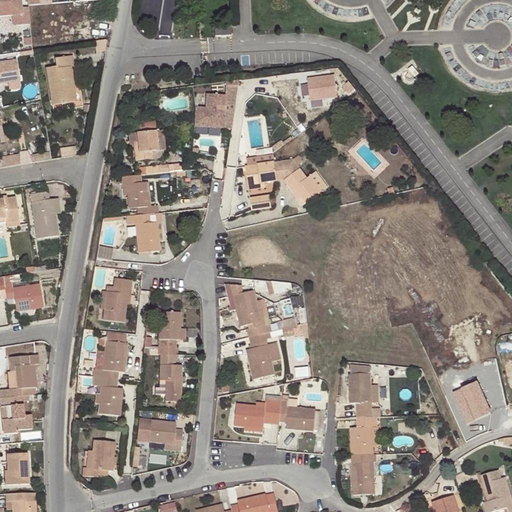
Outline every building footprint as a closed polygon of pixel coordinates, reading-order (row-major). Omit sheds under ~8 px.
[(0,0),(0,13),(15,12),(15,21),(27,20),(26,8),(20,9),(19,0),(0,0)] [(45,66),(51,105),(73,102),(68,67),(73,66),(72,55),(53,57),(55,65),(45,66)] [(17,58),(0,60),(0,81),(9,81),(8,77),(19,76),(17,58)] [(336,74),(308,76),(309,100),(337,98),(336,74)] [(194,108),(193,127),(223,128),(225,95),(206,94),(205,108),(194,108)] [(158,151),(156,132),(137,134),(138,144),(134,144),(135,160),(153,159),(152,152),(158,151)] [(20,154),(0,156),(0,158),(1,166),(21,164),(20,154)] [(293,160),(274,163),(276,181),(283,180),(294,196),(299,193),(301,197),(306,203),(322,192),(310,176),(306,178),(293,160)] [(276,181),(274,163),(244,167),(247,188),(260,187),(260,183),(264,183),(276,181)] [(139,176),(122,177),(122,185),(126,185),(129,208),(136,208),(137,216),(144,215),(149,215),(156,214),(158,214),(158,205),(149,205),(147,183),(140,183),(139,176)] [(59,235),(56,214),(54,199),(48,199),(48,191),(31,193),(38,238),(59,235)] [(0,218),(8,217),(8,221),(8,223),(20,221),(16,196),(0,198),(0,218)] [(249,199),(250,210),(270,208),(268,196),(249,199)] [(137,216),(126,217),(128,225),(135,225),(138,253),(160,251),(159,241),(157,222),(150,223),(145,223),(144,215),(137,216)] [(112,258),(113,248),(100,247),(99,256),(112,258)] [(2,276),(8,312),(17,310),(25,309),(42,306),(39,283),(22,286),(12,288),(11,282),(15,281),(13,274),(2,276)] [(126,305),(128,280),(115,279),(113,288),(111,287),(110,292),(106,292),(104,311),(103,321),(124,323),(126,305)] [(290,284),(281,284),(281,292),(291,293),(290,284)] [(247,329),(250,337),(267,333),(263,317),(260,318),(253,291),(233,297),(241,327),(249,326),(250,329),(247,329)] [(159,313),(158,355),(160,355),(175,355),(175,347),(167,347),(167,340),(175,340),(180,340),(180,330),(180,313),(159,313)] [(303,338),(309,338),(307,323),(292,327),(294,337),(303,336),(303,338)] [(250,337),(249,337),(252,349),(246,351),(254,380),(274,374),(271,362),(272,362),(267,345),(266,340),(270,339),(269,332),(267,333),(250,337)] [(94,370),(93,378),(111,380),(112,372),(118,372),(124,373),(126,344),(105,342),(103,370),(94,370)] [(22,396),(35,394),(34,386),(36,386),(34,365),(38,364),(37,354),(10,356),(12,370),(16,370),(17,380),(18,388),(13,388),(14,396),(22,396)] [(175,363),(175,355),(160,355),(159,381),(160,381),(165,381),(165,396),(165,402),(180,401),(181,366),(173,366),(173,363),(175,363)] [(356,411),(356,419),(362,419),(371,418),(371,404),(370,386),(369,375),(348,375),(349,403),(356,404),(362,403),(363,411),(356,411)] [(111,380),(93,378),(92,386),(101,387),(100,395),(99,405),(98,414),(120,417),(122,389),(117,389),(110,388),(111,380)] [(476,383),(453,393),(468,426),(491,416),(476,383)] [(0,394),(0,397),(14,396),(13,388),(7,389),(0,395),(0,394)] [(8,419),(2,420),(4,434),(18,432),(17,429),(32,428),(31,414),(24,415),(22,396),(14,396),(0,397),(0,401),(1,407),(6,406),(8,419)] [(271,424),(278,425),(279,422),(279,414),(280,407),(265,405),(265,408),(255,407),(254,407),(236,405),(234,426),(244,427),(263,429),(263,423),(264,416),(271,417),(271,424)] [(314,411),(280,407),(279,414),(287,415),(286,423),(285,428),(313,431),(314,411)] [(287,415),(279,414),(279,422),(286,423),(287,415)] [(351,428),(352,456),(373,456),(373,442),(372,428),(377,427),(376,418),(371,418),(362,419),(362,428),(356,428),(351,428)] [(180,452),(181,437),(174,436),(175,429),(175,423),(151,421),(149,442),(154,443),(173,445),(172,450),(172,451),(180,452)] [(94,441),(93,451),(90,469),(87,468),(86,477),(106,478),(107,471),(111,472),(114,443),(94,441)] [(9,469),(10,484),(30,484),(28,453),(7,453),(7,469),(9,469)] [(376,463),(375,456),(373,456),(352,456),(353,495),(374,495),(374,477),(373,463),(376,463)] [(501,480),(498,471),(480,476),(483,485),(487,484),(492,501),(488,502),(484,503),(486,511),(493,511),(507,508),(508,511),(511,511),(511,500),(505,478),(501,480)] [(487,484),(483,485),(488,502),(492,501),(487,484)] [(35,511),(34,492),(6,493),(7,508),(13,508),(12,511),(35,511)] [(238,506),(231,507),(231,509),(232,511),(278,511),(275,499),(267,501),(266,496),(266,494),(237,501),(238,506)] [(435,511),(458,511),(454,497),(433,503),(435,511)] [(160,504),(161,511),(168,511),(177,511),(176,501),(160,504)]
